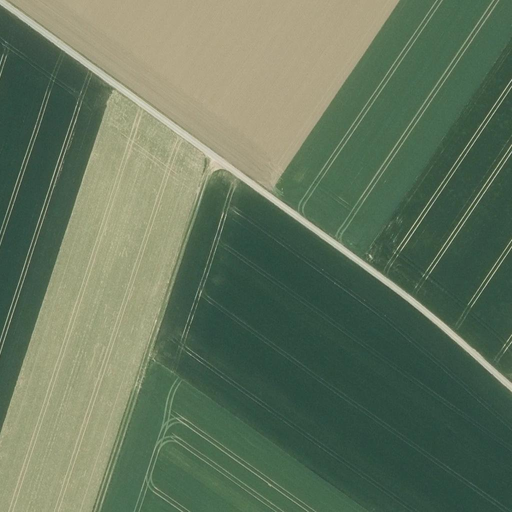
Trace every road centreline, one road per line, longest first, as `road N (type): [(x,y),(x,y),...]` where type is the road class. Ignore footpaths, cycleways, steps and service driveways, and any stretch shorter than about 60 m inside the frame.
road 1 (track): [(0,2),(421,308),(511,389)]
road 2 (track): [(97,511),(213,157)]
